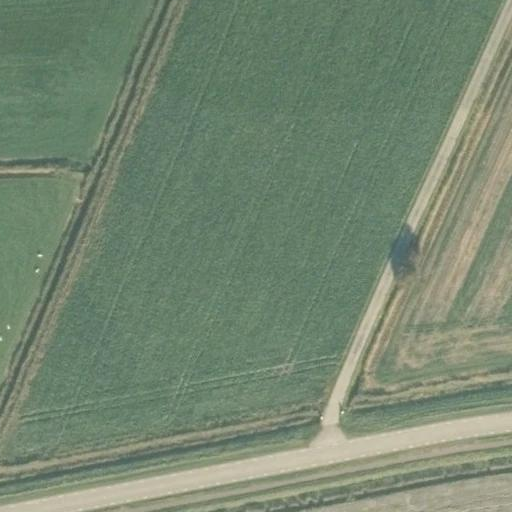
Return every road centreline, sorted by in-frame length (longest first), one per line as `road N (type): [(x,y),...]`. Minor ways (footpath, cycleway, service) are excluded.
road 1 (unclassified): [(327,458),(334,407),(511,0)]
road 2 (tertiary): [(18,511),(327,458)]
road 3 (tertiary): [(327,458),(511,426)]
